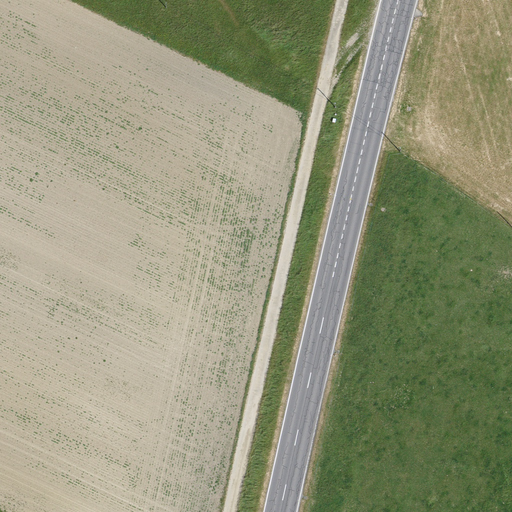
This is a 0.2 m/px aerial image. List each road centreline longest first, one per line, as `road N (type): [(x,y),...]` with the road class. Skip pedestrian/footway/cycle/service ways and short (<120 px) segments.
road 1 (primary): [(398,0),(278,511)]
road 2 (track): [(230,511),(342,0)]
